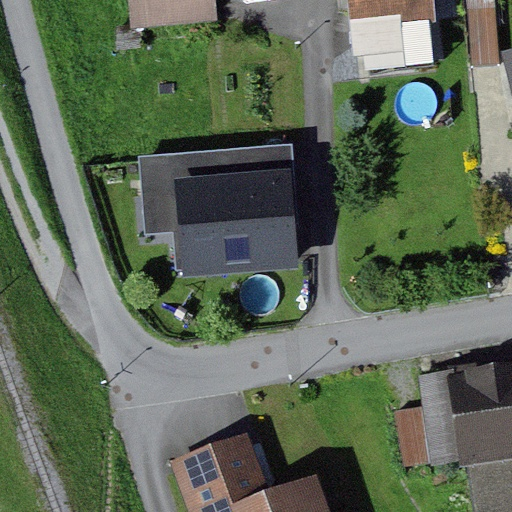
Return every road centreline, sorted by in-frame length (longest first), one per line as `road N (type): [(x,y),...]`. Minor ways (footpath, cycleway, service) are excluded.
road 1 (residential): [(27,0),(103,286),(120,324),(165,367),(187,372),(511,319)]
road 2 (track): [(0,107),(70,282),(120,324)]
